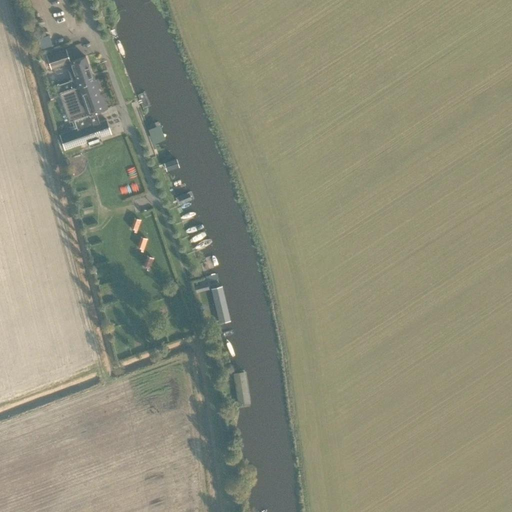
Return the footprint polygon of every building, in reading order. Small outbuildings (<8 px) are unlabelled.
[(68,121),(74,119),(95,112),(107,108),(102,93),(100,93),(98,88),(100,87),(97,77),(95,78),(93,72),(90,73),(85,56),(70,61),(65,48),(56,52),(46,55),(44,56),(41,57),(45,68),(50,67),(65,63),(71,79),(59,83),(57,82),(55,85),(57,86),(68,121)] [(96,115),(95,112),(74,119),(76,128),(59,134),(64,148),(87,140),(89,146),(100,142),(98,137),(111,132),(106,118),(98,121),(96,115)] [(140,219),(134,217),(130,227),(134,229),(133,231),(136,232),(140,219)] [(147,238),(140,236),(137,246),(141,248),(140,250),(143,251),(147,238)] [(153,257),(147,255),(143,265),(147,267),(146,269),(148,270),(153,257)] [(218,289),(209,291),(219,330),(228,328),(218,289)] [(229,374),(235,411),(250,409),(245,371),(229,374)]
